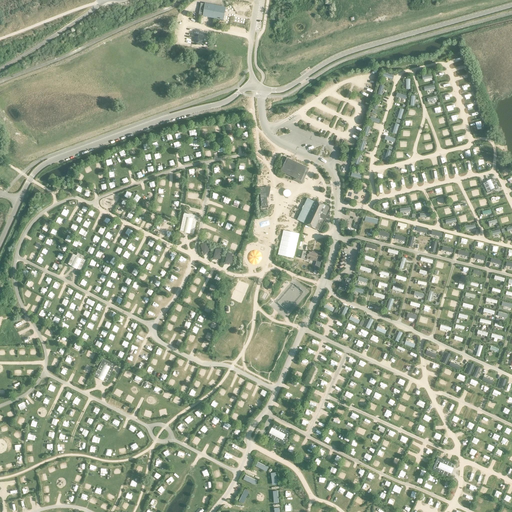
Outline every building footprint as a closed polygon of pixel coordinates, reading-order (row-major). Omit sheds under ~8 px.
[(224,14),(225,8),(201,3),(198,15),(223,20),(224,14)] [(286,158),(280,171),(300,181),(307,167),(286,158)] [(486,182),(482,184),(487,194),(498,189),(494,179),(490,181),(491,181),(486,183),(486,182)] [(263,187),(258,188),(259,194),(260,194),(261,206),(260,206),(260,209),(268,208),(268,206),(267,206),(266,197),(269,197),(270,187),(263,188),(263,187)] [(297,220),(319,231),(327,214),(325,213),(328,207),(315,201),(314,202),(307,198),(297,220)] [(190,234),(193,235),(196,220),(197,216),(184,213),(180,232),(183,232),(186,218),(193,219),(190,234)] [(193,219),(186,218),(183,232),(187,233),(190,234),(193,219)] [(298,233),(282,230),(277,254),(293,258),(298,233)] [(210,251),(205,243),(200,247),(204,256),(210,251)] [(220,259),(221,250),(215,250),(212,260),(220,259)] [(321,254),(314,252),(314,254),(308,252),(306,252),(299,250),(297,258),(306,260),(307,258),(317,261),(318,258),(320,259),(321,254)] [(78,253),(77,256),(74,255),(69,267),(72,268),(78,257),(83,259),(77,271),(81,272),(86,261),(85,260),(87,257),(78,253)] [(232,263),(233,254),(226,254),(224,264),(232,263)] [(83,259),(78,257),(72,268),(77,271),(83,259)] [(347,292),(350,279),(346,278),(345,284),(344,287),(339,286),(338,289),(347,292)] [(103,381),(107,383),(113,369),(115,365),(103,359),(94,376),(98,378),(104,365),(110,368),(103,381)] [(100,379),(103,381),(110,368),(104,365),(98,378),(100,379)] [(269,434),(267,437),(278,443),(284,446),(291,433),(286,431),(274,425),(272,428),(285,435),(282,440),(269,434)] [(282,440),(285,435),(272,428),(271,431),(269,434),(282,440)] [(437,457),(432,470),(449,477),(450,474),(438,468),(440,463),(453,468),(454,464),(437,457)] [(440,463),(438,468),(450,474),(453,468),(440,463)]
